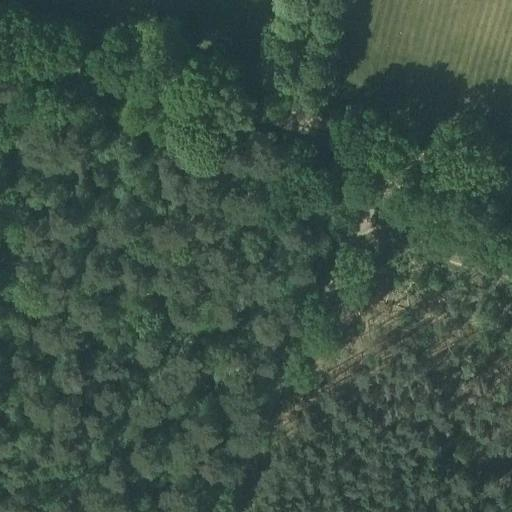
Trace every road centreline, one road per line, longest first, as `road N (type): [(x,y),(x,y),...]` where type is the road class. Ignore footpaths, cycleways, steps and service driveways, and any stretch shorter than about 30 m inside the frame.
road 1 (track): [(0,40),(282,114)]
road 2 (track): [(390,147),(511,197)]
